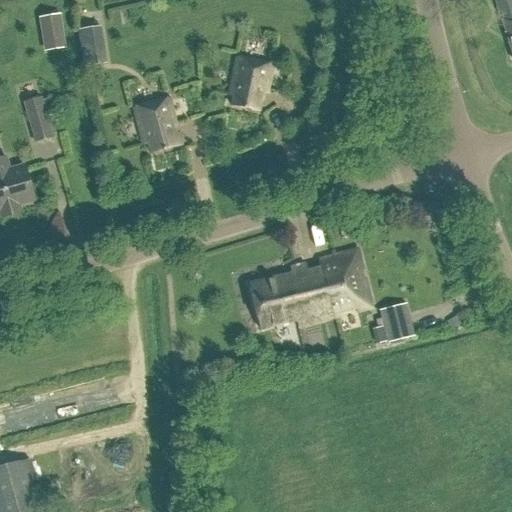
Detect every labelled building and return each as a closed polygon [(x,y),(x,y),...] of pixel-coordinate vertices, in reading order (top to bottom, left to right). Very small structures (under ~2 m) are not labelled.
[(511,0),(496,0),(511,53),(511,0)] [(39,17),(44,51),(66,47),(60,13),(39,17)] [(10,29),(12,63),(24,62),(22,28),(10,29)] [(78,31),(83,66),(106,62),(101,28),(78,31)] [(266,94),(271,66),(236,59),(229,96),(233,97),(231,107),(257,112),(261,94),(266,94)] [(24,104),(35,142),(53,137),(42,99),(24,104)] [(181,146),(168,100),(133,109),(143,146),(148,144),(150,154),(181,146)] [(14,110),(0,109),(0,152),(14,152),(14,110)] [(142,168),(138,130),(109,133),(113,172),(142,168)] [(13,208),(33,202),(23,168),(11,171),(7,155),(0,157),(0,211),(4,210),(5,214),(14,212),(13,208)] [(319,262),(321,268),(333,319),(339,317),(338,313),(356,308),(357,313),(370,310),(356,253),(319,262)] [(333,319),(321,268),(307,272),(305,265),(288,269),(290,276),(248,286),(259,332),(296,323),(297,328),(333,319)] [(379,311),(386,344),(414,337),(406,304),(379,311)] [(345,353),(381,347),(375,313),(339,319),(345,353)] [(0,443),(0,456),(21,452),(18,440),(0,443)] [(0,470),(0,511),(43,511),(28,462),(0,470)] [(63,473),(48,478),(56,499),(71,494),(63,473)]
